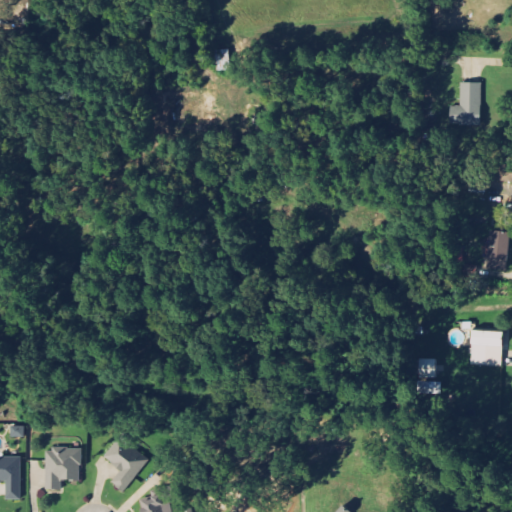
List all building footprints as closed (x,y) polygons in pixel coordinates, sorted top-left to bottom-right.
[(217,51),(219,72),(232,71),(231,50),(217,51)] [(483,84),(462,84),(461,107),(452,107),(452,125),(483,126),(483,84)] [(511,173),(503,173),(502,182),(511,183),(511,173)] [(508,272),(511,235),(511,233),(492,232),(488,270),(508,272)] [(504,367),(505,333),(474,332),(473,366),(504,367)] [(436,380),(437,360),(419,360),(418,379),(436,380)] [(26,437),(25,426),(11,426),(12,438),(26,437)] [(105,459),(122,469),(112,484),(127,493),(149,457),(118,438),(105,459)] [(47,490),(62,490),(62,481),(82,481),(82,448),(46,449),(47,490)] [(22,500),(22,457),(0,457),(0,482),(6,482),(7,500),(22,500)] [(171,511),(165,490),(139,497),(143,511),(171,511)]
